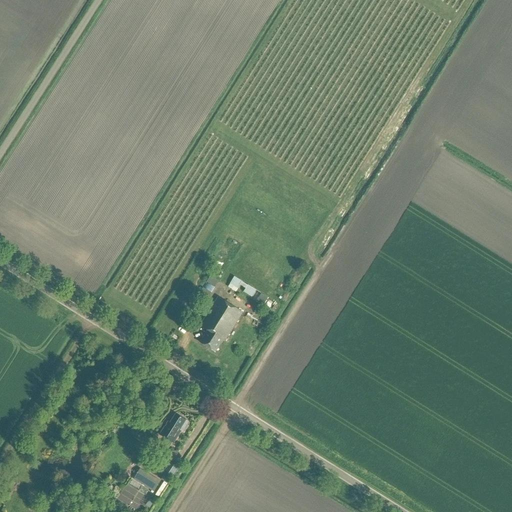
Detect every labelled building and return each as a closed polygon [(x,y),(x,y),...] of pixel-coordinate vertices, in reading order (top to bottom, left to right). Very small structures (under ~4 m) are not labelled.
[(215,290),(222,278),(212,273),(206,285),(215,290)] [(279,289),(282,284),(269,277),(267,281),(279,289)] [(267,299),(234,278),(227,288),(235,293),(240,286),(245,289),(243,293),(251,298),(252,296),(258,300),(256,302),(262,306),(267,299)] [(192,313),(203,293),(190,286),(178,306),(192,313)] [(225,341),(243,312),(218,297),(200,326),(208,330),(200,342),(216,351),(223,340),(225,341)] [(182,431),(188,422),(176,414),(170,423),(168,422),(160,435),(168,440),(164,446),(169,449),(173,443),(174,443),(181,431),(182,431)] [(134,424),(130,430),(136,434),(140,428),(134,424)] [(173,473),(180,462),(175,459),(168,469),(173,473)] [(154,493),(161,482),(141,469),(134,480),(154,493)] [(159,498),(166,486),(163,484),(156,496),(159,498)] [(59,510),(66,502),(55,493),(49,501),(59,510)]
